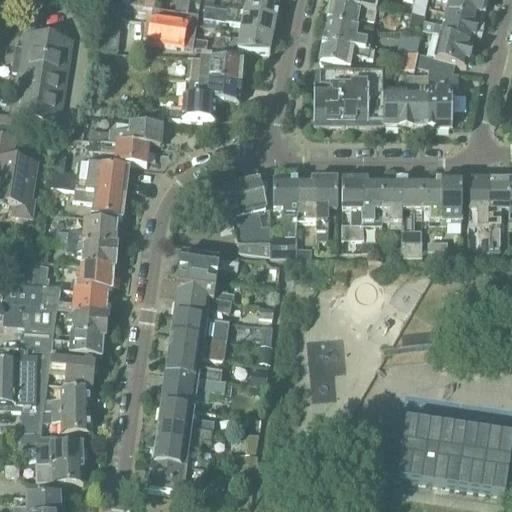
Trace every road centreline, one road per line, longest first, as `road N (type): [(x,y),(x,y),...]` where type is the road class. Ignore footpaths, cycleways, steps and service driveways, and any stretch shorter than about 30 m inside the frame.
road 1 (residential): [(119,511),(162,212),(201,171),(266,163)]
road 2 (residential): [(473,154),(448,166),(266,163)]
road 3 (residential): [(266,163),(300,0)]
road 4 (residential): [(473,154),(511,4)]
